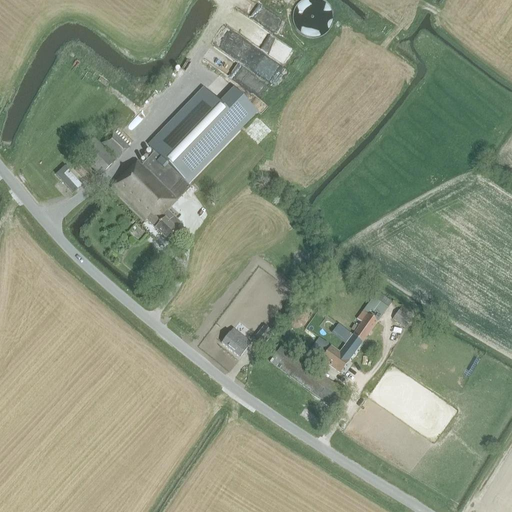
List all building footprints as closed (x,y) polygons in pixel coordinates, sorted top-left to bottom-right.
[(258,67),(255,72),(272,80),(279,65),(267,60),(263,69),(258,67)] [(185,183),(223,145),(256,111),(244,100),(234,89),(219,104),(205,91),(187,110),(149,149),(154,153),(141,166),(137,162),(111,190),(144,222),(146,221),(152,227),(166,212),(178,201),(169,192),(181,179),(185,183)] [(129,148),(128,147),(113,133),(102,144),(118,159),(129,148)] [(100,177),(115,161),(93,140),(78,155),(100,177)] [(87,183),(95,175),(82,163),(75,170),(87,183)] [(64,167),(55,175),(73,194),(82,186),(64,167)] [(166,212),(152,227),(167,241),(177,231),(170,225),(175,221),(166,212)] [(272,294),(255,281),(251,286),(268,299),(272,294)] [(362,344),(387,310),(373,299),(357,321),(361,324),(352,336),(362,344)] [(236,317),(243,308),(235,301),(227,311),(236,317)] [(259,314),(250,308),(246,313),(254,320),(259,314)] [(412,321),(398,311),(392,320),(405,329),(412,321)] [(273,313),(265,327),(273,332),(282,319),(273,313)] [(230,351),(249,328),(244,324),(237,333),(233,330),(229,335),(221,344),(230,351)] [(249,328),(230,351),(240,358),(247,349),(246,349),(250,344),(248,342),(252,337),(250,335),(253,331),(249,328)] [(261,347),(271,334),(263,328),(253,341),(261,347)] [(350,361),(362,344),(352,336),(339,354),(331,347),(321,361),(339,374),(349,361),(350,361)] [(319,359),(328,345),(320,339),(310,352),(319,359)] [(335,411),(347,394),(282,347),(270,363),(335,411)]
